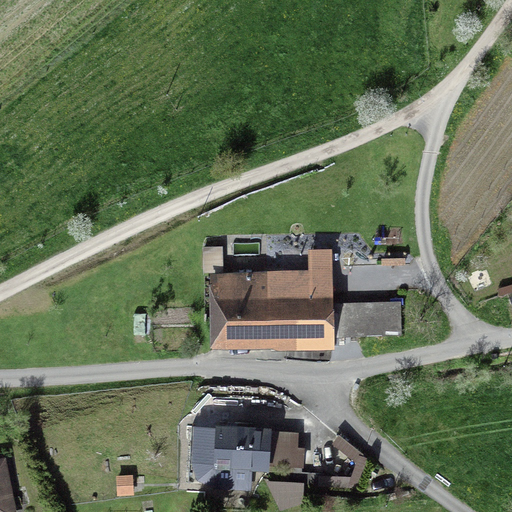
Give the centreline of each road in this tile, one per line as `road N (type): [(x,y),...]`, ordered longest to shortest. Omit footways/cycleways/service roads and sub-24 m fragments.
road 1 (unclassified): [(508,0),(442,100),(147,220),(0,294)]
road 2 (unclassified): [(0,377),(299,370),(511,330)]
road 3 (track): [(469,340),(418,231),(442,100)]
